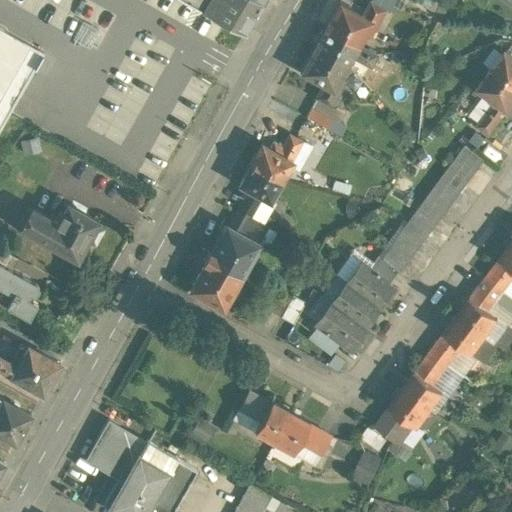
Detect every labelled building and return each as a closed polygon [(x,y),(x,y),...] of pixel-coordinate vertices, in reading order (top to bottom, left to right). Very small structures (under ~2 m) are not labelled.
[(187,0),(245,32),(261,4),(255,0),(187,0)] [(384,9),(370,1),(362,16),(370,21),(364,33),(370,37),(384,9)] [(362,16),(349,9),(349,7),(339,2),(334,11),(335,12),(326,27),(357,45),(357,44),(364,33),(370,21),(362,16)] [(357,45),(326,27),(315,46),(346,64),(351,56),(357,45)] [(0,128),(42,51),(0,28),(0,128)] [(376,55),(357,44),(357,45),(351,56),(370,68),(376,55)] [(346,64),(315,46),(307,62),(306,62),(300,72),(309,77),(310,76),(323,84),(332,89),(339,77),(346,64)] [(511,56),(509,55),(505,52),(492,69),(511,83),(511,56)] [(511,101),(511,83),(492,69),(478,88),(492,99),(489,104),(492,106),(496,102),(506,109),(511,101)] [(332,89),(323,84),(315,98),(330,107),(345,80),(339,77),(332,89)] [(492,106),(477,127),(488,135),(506,109),(496,102),(492,106)] [(331,119),(311,108),(305,117),(326,129),(331,119)] [(338,123),(331,119),(326,129),(332,133),(338,123)] [(289,135),(278,155),(290,161),(301,141),(289,135)] [(278,155),(261,145),(255,154),(254,153),(249,162),(281,181),(291,162),(290,161),(278,155)] [(465,145),(382,258),(399,270),(482,158),(465,145)] [(281,181),(249,162),(243,174),(244,174),(239,185),(242,186),(248,190),(261,198),(269,202),(281,181)] [(242,186),(237,194),(244,199),(244,198),(248,190),(242,186)] [(261,198),(248,190),(244,198),(244,199),(237,209),(250,216),(261,198)] [(67,204),(56,223),(32,209),(21,228),(77,259),(89,237),(94,240),(101,228),(95,225),(97,221),(67,204)] [(250,216),(237,209),(228,226),(240,233),(250,216)] [(240,233),(259,243),(268,226),(250,216),(240,233)] [(228,226),(226,225),(211,252),(208,251),(201,262),(204,263),(190,290),(223,308),(259,243),(240,233),(228,226)] [(511,239),(498,257),(511,267),(511,239)] [(382,258),(378,254),(368,268),(389,284),(399,270),(382,258)] [(511,276),(511,267),(500,258),(485,277),(503,290),(511,276)] [(36,283),(0,262),(0,286),(2,288),(0,290),(0,302),(28,318),(37,303),(27,297),(29,293),(32,294),(36,292),(37,290),(38,287),(38,285),(37,284),(36,283)] [(368,268),(360,262),(345,281),(381,308),(395,289),(389,284),(368,268)] [(503,290),(485,277),(470,297),(487,310),(493,302),(503,290)] [(381,308),(345,281),(331,301),(366,328),(381,308)] [(291,297),(271,286),(260,306),(280,317),(281,317),(291,297)] [(511,296),(503,290),(493,302),(511,316),(511,296)] [(291,297),(281,317),(293,323),(305,302),(293,295),(291,297)] [(470,297),(468,296),(456,313),(485,334),(497,317),(487,310),(470,297)] [(366,328),(331,301),(316,322),(318,324),(340,341),(351,348),(366,328)] [(65,311),(53,332),(71,342),(83,321),(65,311)] [(485,334),(456,313),(442,331),(444,332),(461,345),(471,352),(485,334)] [(340,341),(318,324),(310,335),(332,351),(340,341)] [(511,328),(500,345),(508,351),(511,345),(511,328)] [(461,345),(444,332),(430,351),(448,364),(461,345)] [(485,334),(471,352),(486,363),(500,345),(485,334)] [(59,363),(28,345),(16,366),(11,376),(42,393),(59,363)] [(448,364),(430,351),(415,371),(432,384),(448,364)] [(16,366),(0,356),(0,369),(11,376),(16,366)] [(448,364),(432,384),(442,391),(461,406),(476,386),(448,364)] [(415,371),(413,370),(401,387),(430,408),(442,391),(432,384),(415,371)] [(430,408),(401,387),(387,405),(389,406),(416,426),(430,408)] [(269,402),(247,390),(237,409),(259,421),(269,402)] [(3,398),(0,402),(0,433),(15,442),(31,414),(3,398)] [(290,411),(271,400),(269,402),(259,421),(254,431),(274,442),(290,411)] [(416,426),(389,406),(374,425),(392,439),(393,438),(402,445),(416,426)] [(309,422),(290,411),(274,442),(293,452),(298,442),(308,423),(309,422)] [(145,441),(107,419),(84,459),(116,478),(122,481),(145,441)] [(330,435),(308,423),(298,442),(320,454),(330,435)] [(511,449),(511,441),(503,435),(491,452),(505,461),(511,449)] [(143,511),(174,458),(145,441),(122,481),(116,478),(103,501),(104,503),(105,505),(117,511),(143,511)] [(354,477),(371,485),(383,458),(365,450),(354,477)] [(174,458),(143,511),(172,511),(195,471),(174,458)] [(249,484),(233,511),(260,511),(264,506),(270,495),(249,484)] [(511,511),(511,501),(503,511),(511,511)]
